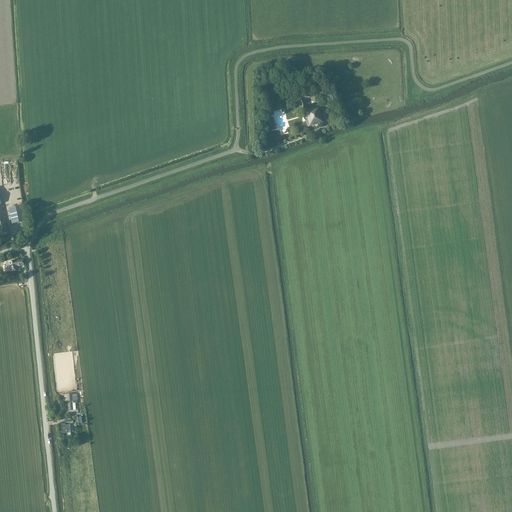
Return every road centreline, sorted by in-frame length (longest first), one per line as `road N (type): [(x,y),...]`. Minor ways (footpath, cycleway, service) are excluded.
road 1 (unclassified): [(55,511),(25,252)]
road 2 (unclassified): [(25,252),(48,216),(225,153),(237,129)]
